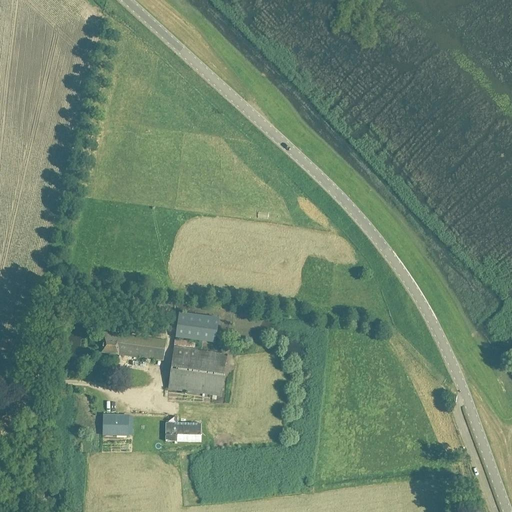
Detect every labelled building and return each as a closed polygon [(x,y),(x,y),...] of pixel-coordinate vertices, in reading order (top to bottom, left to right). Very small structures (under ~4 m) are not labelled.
[(214,343),(219,318),(179,312),(175,337),(214,343)] [(102,352),(163,360),(166,339),(128,334),(128,333),(160,337),(163,321),(127,316),(125,333),(123,332),(123,334),(104,331),(102,352)] [(174,348),(168,389),(222,396),(227,355),(174,348)] [(178,415),(168,415),(168,434),(180,434),(180,428),(200,428),(200,415),(180,415),(180,409),(178,409),(178,415)] [(128,418),(128,416),(103,415),(103,435),(127,435),(128,418)]
